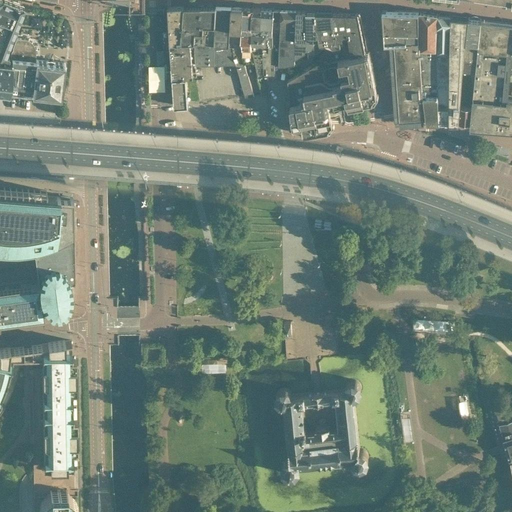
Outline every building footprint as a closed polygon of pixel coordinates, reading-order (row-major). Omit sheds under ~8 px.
[(16,38),(16,40),(14,39),(12,38),(24,7),(5,0),(0,0),(0,87),(3,87),(7,88),(6,90),(7,90),(7,91),(12,93),(17,94),(21,95),(26,95),(31,94),(32,92),(35,92),(60,95),(64,62),(57,61),(55,61),(52,61),(51,61),(48,60),(40,59),(35,59),(35,55),(36,54),(36,52),(35,49),(35,47),(34,45),(32,43),(30,42),(28,40),(26,39),(24,39),(18,38),(16,38)] [(181,41),(184,5),(168,6),(168,14),(170,30),(163,31),(164,42),(181,41)] [(214,44),(217,5),(184,5),(181,41),(194,40),(194,48),(195,61),(196,65),(214,64),(215,44),(214,44)] [(229,45),(231,5),(217,5),(214,44),(215,44),(214,64),(236,64),(234,57),(232,48),(232,45),(229,45)] [(232,48),(234,57),(236,64),(238,71),(240,78),(243,87),(245,96),(254,95),(254,94),(251,85),(248,75),(246,69),(244,63),(245,63),(245,62),(243,55),(243,54),(243,47),(243,40),(241,40),(243,6),(231,5),(229,45),(232,45),(232,48)] [(251,28),(253,6),(243,6),(241,40),(243,40),(243,47),(252,47),(252,38),(251,28)] [(262,51),(263,43),(260,43),(262,7),(253,6),(251,28),(252,38),(252,47),(253,50),(255,61),(258,76),(264,75),(263,59),(262,51)] [(272,31),(274,8),(262,7),(260,43),(263,43),(262,51),(263,59),(264,75),(275,74),(274,64),(273,37),(272,31)] [(296,57),(297,9),(282,8),(274,8),(272,31),(274,64),(280,64),(285,64),(295,62),(296,57)] [(307,42),(306,10),(307,10),(307,9),(297,9),(296,57),(308,50),(307,42)] [(307,10),(306,10),(307,42),(308,50),(308,56),(321,49),(318,35),(317,11),(307,10)] [(419,46),(419,11),(382,10),(384,42),(394,42),(392,50),(392,54),(391,55),(390,57),(390,59),(390,60),(390,62),(391,64),(392,65),(393,68),(392,70),(392,71),(393,73),(394,74),(396,73),(399,118),(426,116),(426,122),(439,122),(438,91),(423,90),(422,73),(421,58),(419,47),(419,46)] [(334,21),(332,11),(317,11),(318,35),(321,49),(326,47),(333,45),(332,35),(335,35),(335,29),(334,21)] [(358,12),(345,11),(332,11),(334,21),(335,29),(335,35),(332,35),(333,45),(326,47),(329,58),(366,51),(358,12)] [(437,42),(438,14),(420,11),(421,47),(419,47),(421,58),(422,73),(423,90),(438,91),(438,72),(438,61),(437,42)] [(438,14),(437,42),(438,61),(438,72),(438,77),(443,77),(443,73),(450,74),(450,68),(450,52),(449,52),(450,15),(438,14)] [(463,71),(469,17),(450,15),(449,52),(450,52),(450,68),(450,74),(450,85),(450,97),(449,111),(449,122),(459,122),(460,111),(460,105),(462,78),(463,71)] [(478,42),(481,19),(469,17),(463,71),(475,72),(478,42)] [(511,70),(511,67),(511,22),(504,22),(500,21),(482,19),(481,19),(478,42),(475,72),(474,84),(472,106),(470,122),(470,127),(509,130),(511,130),(511,98),(508,98),(511,78),(510,78),(511,70)] [(43,30),(44,21),(36,20),(34,29),(43,30)] [(181,41),(164,42),(164,50),(171,49),(194,48),(194,40),(181,41)] [(194,48),(171,49),(172,63),(195,61),(194,48)] [(366,51),(329,58),(318,61),(288,78),(292,117),(293,124),(293,127),(296,126),(296,124),(304,122),(307,134),(321,131),(329,129),(333,124),(330,108),(357,102),(364,101),(372,100),(372,101),(375,100),(378,95),(378,92),(377,92),(376,88),(374,81),(373,80),(372,77),(373,75),(372,69),(370,68),(369,68),(366,51)] [(197,75),(196,65),(195,61),(172,63),(173,76),(187,76),(197,75)] [(443,77),(438,77),(438,91),(439,122),(449,122),(449,111),(450,97),(450,85),(450,74),(443,73),(443,77)] [(189,103),(187,76),(173,76),(174,105),(180,105),(189,103)] [(470,122),(472,106),(460,105),(460,111),(459,122),(470,122)] [(333,152),(327,150),(325,156),(331,158),(329,163),(334,165),(336,160),(342,162),(344,156),(338,154),(340,148),(335,146),(333,152)] [(218,148),(204,147),(203,163),(217,164),(218,148)] [(71,282),(69,279),(74,278),(74,265),(74,256),(74,234),(73,198),(46,196),(33,194),(0,191),(0,251),(10,252),(15,252),(21,251),(29,251),(33,250),(34,250),(38,283),(0,287),(0,320),(43,315),(43,309),(48,309),(52,309),(56,310),(59,309),(63,308),(66,306),(68,303),(71,300),(72,297),(73,293),(73,289),(73,286),(71,282)] [(335,326),(333,314),(325,315),(327,327),(335,326)] [(291,321),(284,321),(285,332),(292,332),(291,321)] [(69,341),(32,346),(34,466),(44,466),(44,499),(43,502),(41,504),(40,507),(40,510),(39,511),(77,511),(77,509),(76,506),(74,359),(70,359),(69,341)] [(0,414),(3,410),(11,393),(17,375),(21,355),(22,347),(0,350),(0,414)] [(365,450),(364,450),(363,449),(361,449),(360,449),(354,395),(355,395),(357,395),(358,394),(359,393),(360,392),(361,390),(361,389),(361,387),(361,386),(361,384),(360,383),(359,382),(358,381),(356,380),(355,379),(353,379),(352,379),(350,380),(349,380),(348,381),(346,382),(346,384),(345,385),(345,387),(345,388),(323,391),(318,391),(314,392),(313,392),(291,394),(291,393),(290,392),(289,390),(288,389),(287,389),(286,388),(285,388),(283,388),(282,388),(280,389),(279,389),(278,390),(277,392),(277,393),(277,394),(276,396),(277,397),(277,398),(278,400),(279,401),(280,401),(281,402),(283,403),(284,403),(285,402),(290,456),(289,456),(287,457),(286,458),(285,459),(284,460),(283,462),(282,463),(282,465),(283,467),(283,468),(284,470),(285,471),(286,472),(288,473),(289,473),(291,474),(293,473),(294,473),(296,472),(297,471),(298,470),(299,469),(300,467),(300,465),(300,464),(353,458),(353,459),(353,461),(354,462),(355,463),(357,464),(358,464),(359,465),(361,465),(362,465),(364,464),(365,463),(366,462),(367,461),(368,460),(368,458),(369,457),(368,455),(368,454),(367,453),(366,451),(365,450)] [(511,406),(511,405),(495,410),(504,438),(506,444),(506,445),(508,449),(508,450),(510,456),(510,457),(511,456),(511,406)] [(511,511),(511,458),(511,465),(511,507),(503,510),(503,511),(511,511)]
